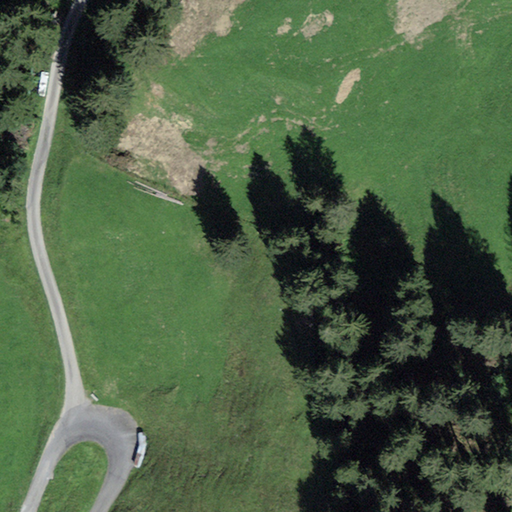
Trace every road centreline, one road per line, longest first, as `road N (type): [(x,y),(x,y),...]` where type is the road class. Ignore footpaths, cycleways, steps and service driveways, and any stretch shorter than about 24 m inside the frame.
road 1 (track): [(83,0),(66,38),(35,215),(82,411)]
road 2 (track): [(36,511),(82,411),(129,422),(135,464),(104,511)]
